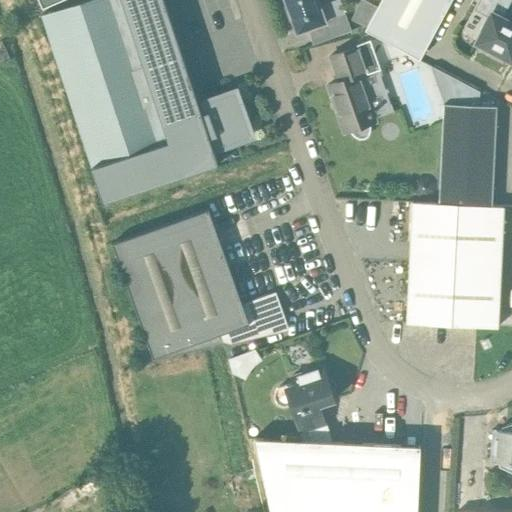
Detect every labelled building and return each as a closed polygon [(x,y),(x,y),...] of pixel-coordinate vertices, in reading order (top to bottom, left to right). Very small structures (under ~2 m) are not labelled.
[(83,0),(41,14),(92,166),(168,141),(121,0),(83,0)] [(92,166),(91,166),(102,201),(217,164),(211,145),(218,142),(219,146),(250,136),(245,120),(249,119),(244,105),(240,106),(235,91),(204,101),(206,107),(200,109),(164,0),(121,0),(168,141),(92,166)] [(317,0),(285,0),(287,5),(291,17),(291,16),(297,32),(325,22),(317,0)] [(380,0),(365,29),(419,58),(450,0),(380,0)] [(483,0),(493,5),(475,41),(485,47),(484,50),(501,59),(503,56),(511,60),(511,21),(500,16),(503,10),(504,11),(510,0),(483,0)] [(369,130),(369,126),(369,123),(376,121),(375,118),(393,112),(378,69),(380,69),(370,38),(355,44),(355,46),(330,54),(339,79),(327,83),(344,132),(351,130),(353,132),(356,135),(360,137),(364,137),(367,135),(368,133),(369,130)] [(441,76),(441,100),(482,101),(483,77),(441,76)] [(443,103),(439,202),(492,205),(496,105),(443,103)] [(412,201),(406,322),(498,326),(503,205),(492,205),(439,202),(412,201)] [(275,290),(242,304),(208,208),(112,243),(152,357),(221,333),(223,340),(229,342),(285,322),(274,293),(276,292),(275,290)] [(260,348),(231,356),(235,372),(264,365),(260,348)] [(286,405),(291,404),(303,440),(331,442),(318,402),(325,400),(325,402),(334,399),(322,365),(291,376),(293,381),(280,386),(278,387),(276,389),(275,390),(274,392),(274,395),(274,397),(274,398),(275,401),(277,402),(279,404),(280,405),(282,405),(283,405),(285,405),(286,405)] [(492,430),(490,461),(499,461),(499,465),(511,471),(511,422),(501,426),(501,430),(492,430)] [(303,440),(254,439),(270,511),(417,511),(420,445),(331,442),(303,440)]
